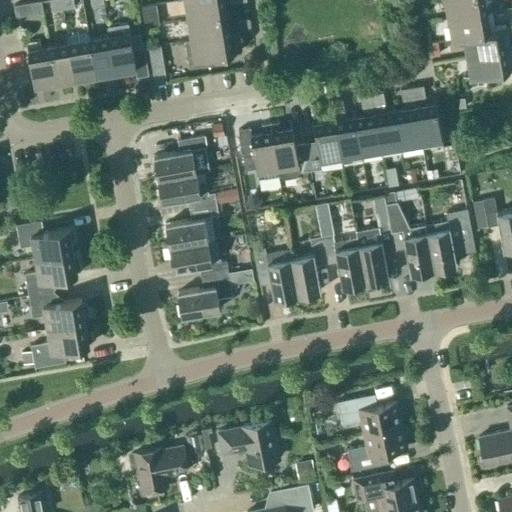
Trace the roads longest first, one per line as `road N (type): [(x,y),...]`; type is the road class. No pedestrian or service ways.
road 1 (residential): [(165,379),(112,121)]
road 2 (unclassified): [(165,379),(422,323)]
road 3 (residential): [(460,511),(422,323)]
road 4 (unclassified): [(0,434),(165,379)]
road 5 (residential): [(112,121),(10,137),(0,81)]
road 6 (residential): [(112,121),(268,93)]
